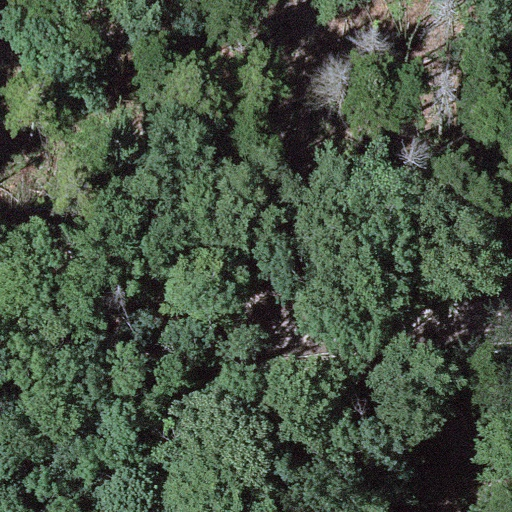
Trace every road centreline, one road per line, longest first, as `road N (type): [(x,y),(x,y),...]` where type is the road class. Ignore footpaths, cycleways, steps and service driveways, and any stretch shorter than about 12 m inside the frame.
road 1 (track): [(511,325),(413,337),(0,352)]
road 2 (track): [(498,511),(413,337)]
